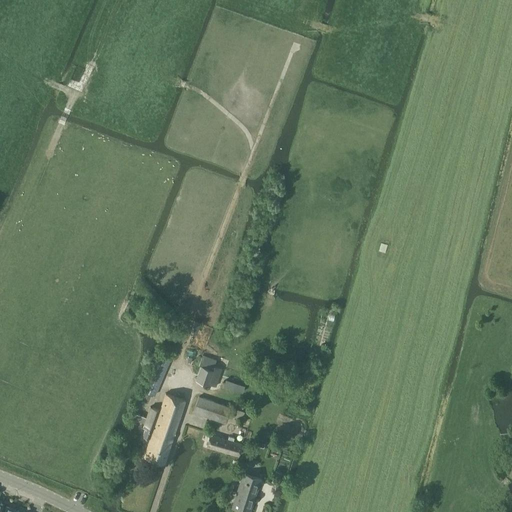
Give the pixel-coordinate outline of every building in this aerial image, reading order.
[(144,390),(148,391),(145,397),(149,399),(151,393),(155,395),(170,358),(159,353),(144,390)] [(196,379),(215,386),(221,368),(214,366),(216,360),(202,355),(199,364),(201,365),(196,379)] [(242,392),(244,385),(226,379),(224,387),(242,392)] [(143,427),(145,428),(143,435),(150,438),(144,456),(164,462),(185,400),(166,393),(160,410),(151,406),(147,417),(131,411),(129,417),(145,423),(143,427)] [(194,412),(224,422),(229,407),(199,396),(194,412)] [(233,408),(231,417),(242,420),(245,412),(233,408)] [(210,434),(206,445),(238,455),(242,443),(233,441),(234,437),(229,436),(228,439),(210,434)] [(282,473),(276,471),(273,481),(279,483),(282,473)] [(232,507),(246,511),(248,511),(260,478),(243,473),(232,507)]
